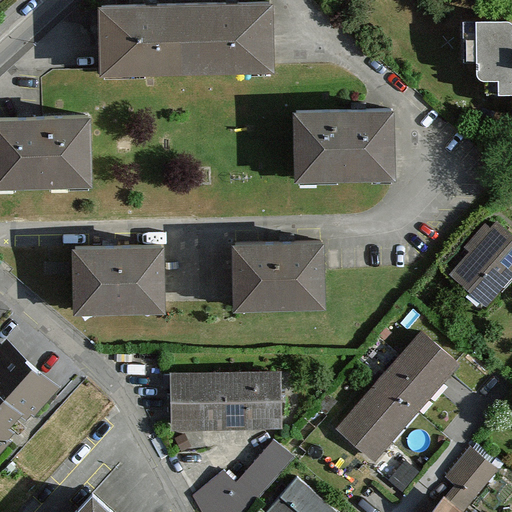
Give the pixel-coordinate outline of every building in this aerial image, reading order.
[(256,0),(87,2),(87,60),(255,60),(256,0)] [(500,113),(511,113),(511,55),(510,56),(509,15),(464,15),(466,72),(485,72),(486,89),(502,87),(500,113)] [(290,175),(391,175),(391,112),(290,111),(290,175)] [(0,187),(91,185),(90,118),(0,121),(0,187)] [(511,245),(492,220),(449,276),(476,309),(511,262),(511,245)] [(225,305),(320,305),(319,245),(225,246),(225,305)] [(71,301),(158,304),(158,246),(70,246),(71,301)] [(417,329),(334,422),(372,465),(449,368),(417,329)] [(7,335),(0,342),(0,447),(54,384),(7,335)] [(271,374),(171,374),(169,419),(272,420),(271,374)] [(271,433),(241,477),(220,463),(193,503),(205,511),(246,511),(291,447),(271,433)] [(469,446),(445,474),(462,496),(487,473),(469,446)] [(324,511),(296,481),(270,511),(324,511)] [(59,511),(108,511),(83,488),(59,511)] [(454,511),(437,492),(421,511),(454,511)]
